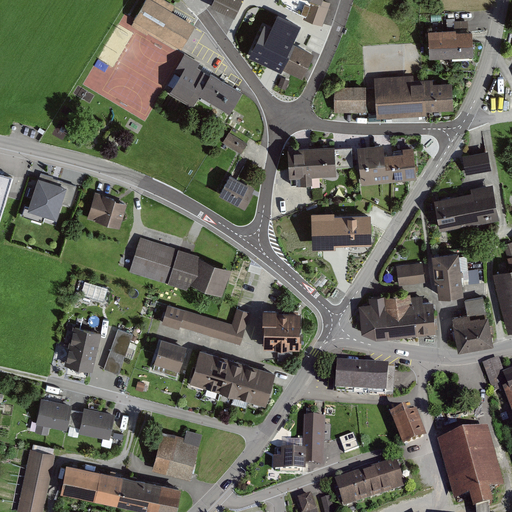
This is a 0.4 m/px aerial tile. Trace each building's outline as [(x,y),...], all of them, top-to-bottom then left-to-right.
[(164,0),(146,0),(132,24),(147,33),(150,28),(182,47),(194,25),(172,12),(175,6),(164,0)] [(218,0),(215,8),(230,15),(226,24),(264,40),(281,0),(280,0),(218,0)] [(291,75),(293,70),(309,77),(321,50),(305,44),(316,20),(287,7),(263,62),(291,75)] [(437,31),(438,58),(480,56),(479,29),(437,31)] [(199,73),(194,70),(199,63),(185,55),(177,70),(183,73),(172,92),(193,105),(197,97),(210,105),(212,101),(229,111),(241,92),(211,74),(210,75),(201,70),(199,73)] [(418,75),(379,77),(381,118),(420,116),(420,109),(460,107),(458,81),(418,82),(418,75)] [(338,86),(338,111),(372,110),(372,86),(338,86)] [(223,144),(242,155),(249,144),(230,132),(223,144)] [(404,155),(386,158),(384,146),(359,149),(363,187),(393,184),(417,181),(413,150),(404,151),(404,155)] [(292,147),(291,173),(343,174),(343,148),(292,147)] [(465,155),(467,172),(495,171),(493,153),(465,155)] [(0,219),(14,174),(0,169),(0,219)] [(220,193),(250,209),(261,189),(231,173),(220,193)] [(67,190),(39,181),(27,214),(56,223),(67,190)] [(501,189),(439,201),(444,231),(506,220),(501,189)] [(98,191),(89,219),(123,229),(131,202),(98,191)] [(317,217),(318,253),(340,252),(340,249),(373,249),(372,220),(356,220),(356,217),(347,218),(347,221),(340,221),(340,217),(317,217)] [(135,269),(224,294),(233,263),(144,238),(135,269)] [(468,254),(437,257),(440,295),(471,292),(468,254)] [(398,265),(399,286),(430,284),(428,263),(398,265)] [(321,275),(326,274),(325,265),(318,266),(319,273),(321,273),(321,275)] [(511,268),(494,273),(509,331),(511,330),(511,268)] [(108,288),(85,282),(81,294),(105,302),(108,288)] [(365,340),(437,331),(434,302),(411,305),(409,294),(372,298),(373,309),(361,311),(365,340)] [(491,296),(469,300),(471,313),(461,315),(466,351),(499,346),(491,296)] [(237,310),(232,326),(167,306),(161,326),(179,331),(180,328),(241,346),(251,314),(237,310)] [(264,316),(264,352),(301,352),(301,316),(264,316)] [(103,336),(74,330),(66,367),(94,374),(103,336)] [(133,336),(118,330),(103,371),(119,376),(133,336)] [(154,365),(180,373),(187,350),(162,342),(154,365)] [(191,387),(266,410),(276,377),(201,354),(191,387)] [(482,363),(492,390),(501,387),(508,385),(502,370),(498,357),(482,363)] [(336,390),(394,394),(396,364),(338,361),(336,390)] [(501,387),(511,416),(511,366),(502,370),(508,385),(501,387)] [(145,385),(138,382),(136,390),(143,393),(145,385)] [(49,428),(68,432),(73,407),(41,401),(34,434),(47,436),(49,428)] [(400,405),(389,409),(401,443),(424,436),(413,405),(402,409),(400,405)] [(84,410),(79,435),(110,441),(115,416),(84,410)] [(306,468),(306,463),(324,464),(326,416),(304,415),(303,447),(282,446),(281,455),(275,455),(275,467),(306,468)] [(489,499),(486,487),(501,483),(485,426),(435,439),(451,497),(466,492),(469,505),(489,499)] [(151,472),(191,482),(203,436),(186,431),(184,439),(161,432),(151,472)] [(44,511),(57,456),(31,450),(17,511),(44,511)] [(343,501),(344,505),(405,485),(404,482),(410,480),(403,458),(397,461),(396,458),(335,478),(337,484),(334,485),(340,502),(343,501)] [(178,511),(183,493),(66,468),(60,497),(132,511),(178,511)] [(318,511),(312,492),(298,497),(303,511),(318,511)] [(321,498),(325,511),(335,511),(331,495),(321,498)]
